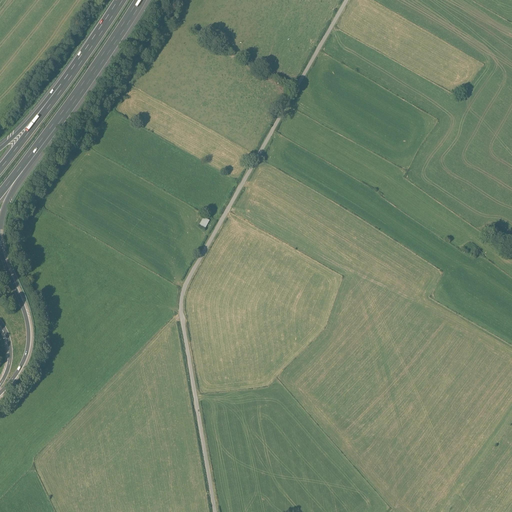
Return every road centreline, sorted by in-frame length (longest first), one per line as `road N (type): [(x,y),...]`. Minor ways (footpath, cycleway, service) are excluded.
road 1 (track): [(215,511),(180,300),(346,0)]
road 2 (motorway): [(0,392),(22,363),(28,337),(0,246)]
road 3 (motorway): [(87,54),(0,168)]
road 4 (motorway): [(62,114),(137,0)]
road 5 (motorway): [(87,54),(0,150)]
road 6 (motorway): [(0,217),(62,114)]
